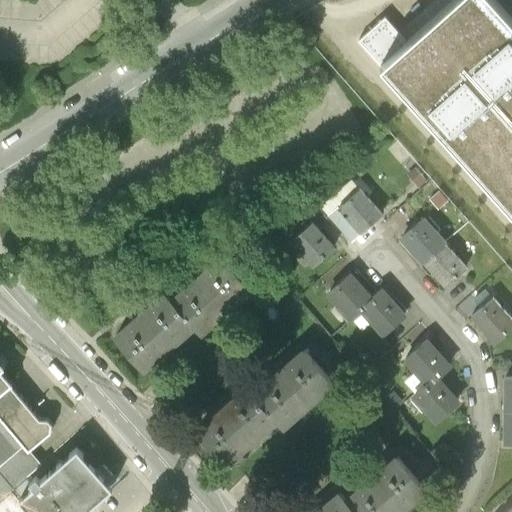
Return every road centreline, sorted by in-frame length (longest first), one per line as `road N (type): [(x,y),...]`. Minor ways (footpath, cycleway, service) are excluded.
road 1 (unclassified): [(263,0),(0,174)]
road 2 (tertiary): [(0,291),(202,511)]
road 3 (residential): [(455,511),(477,480),(482,447),(474,361),(379,261)]
